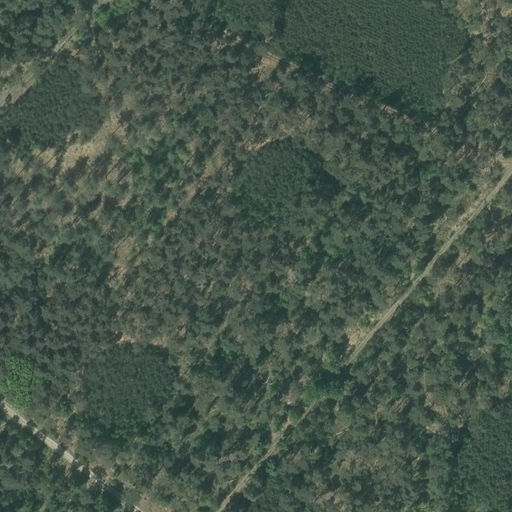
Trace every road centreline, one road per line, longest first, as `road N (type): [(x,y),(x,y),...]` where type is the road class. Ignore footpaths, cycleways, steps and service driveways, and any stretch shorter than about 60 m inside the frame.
road 1 (track): [(511,164),(216,511)]
road 2 (track): [(13,417),(136,511)]
road 3 (track): [(110,0),(56,53),(0,25)]
